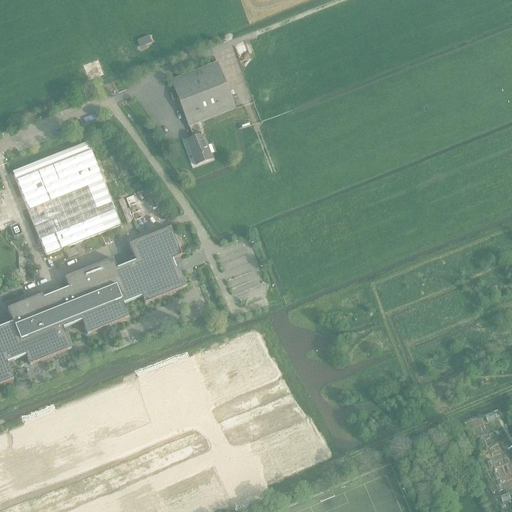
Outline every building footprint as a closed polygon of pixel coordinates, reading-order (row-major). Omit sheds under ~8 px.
[(139,39),(141,47),(153,43),(150,35),(139,39)] [(197,124),(235,109),(217,63),(172,81),(189,127),(190,127),(194,138),(187,141),(196,166),(212,160),(203,135),(202,135),(197,124)] [(87,144),(13,173),(16,182),(22,197),(28,211),(46,256),(75,245),(83,242),(120,227),(90,152),(87,144)] [(154,213),(141,179),(112,190),(125,225),(154,213)] [(113,260),(65,279),(69,288),(43,299),(42,296),(7,309),(13,323),(0,328),(0,385),(14,380),(7,364),(26,356),(30,366),(71,350),(63,329),(82,321),(87,335),(129,319),(123,305),(142,298),(145,304),(186,288),(179,269),(177,270),(173,260),(182,257),(170,229),(129,245),(135,262),(117,270),(113,260)] [(75,411),(64,415),(68,426),(67,427),(73,441),(74,440),(78,451),(89,447),(89,446),(135,427),(136,428),(147,423),(142,412),(144,412),(138,398),(137,399),(132,388),(121,392),(122,393),(75,412),(75,411)] [(0,483),(18,476),(24,474),(24,473),(34,469),(20,435),(10,439),(4,441),(4,442),(0,443),(0,483)] [(207,479),(197,483),(205,502),(214,498),(215,500),(222,497),(218,486),(211,489),(207,479)] [(186,489),(179,492),(186,509),(196,505),(188,488),(191,487),(189,482),(184,484),(186,489)] [(191,487),(188,488),(196,505),(205,502),(197,483),(197,484),(191,487)] [(167,496),(160,499),(165,511),(176,511),(170,495),(172,494),(170,490),(165,492),(167,496)] [(172,494),(170,495),(176,511),(179,511),(186,509),(179,492),(172,494)] [(148,504),(141,507),(143,511),(154,511),(151,503),(153,502),(152,498),(146,500),(148,504)] [(153,502),(151,503),(154,511),(165,511),(160,499),(153,502)]
